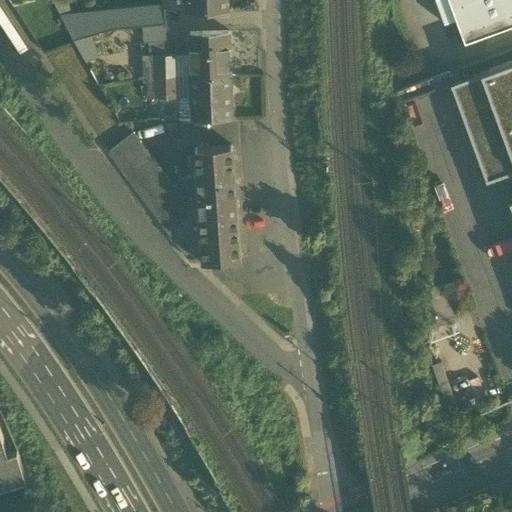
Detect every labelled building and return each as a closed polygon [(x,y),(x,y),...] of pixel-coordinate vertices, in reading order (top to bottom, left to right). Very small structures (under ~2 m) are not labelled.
[(167,7),(187,13),(186,0),(165,0),(166,7),(167,7)] [(186,0),(187,13),(228,12),(227,0),(186,0)] [(456,18),(449,0),(435,0),(444,22),(456,18)] [(511,0),(449,0),(456,18),(465,40),(511,22),(511,0)] [(112,13),(113,29),(143,26),(167,23),(165,7),(112,13)] [(143,26),(144,41),(148,41),(168,39),(167,23),(143,26)] [(190,54),(191,76),(229,75),(230,75),(229,31),(190,32),(190,54)] [(80,37),(73,40),(84,61),(99,57),(92,35),(80,37)] [(170,55),(168,39),(148,41),(149,52),(156,51),(156,55),(170,55)] [(175,55),(175,76),(191,76),(190,54),(175,55)] [(156,62),(156,55),(141,56),(142,79),(148,79),(147,62),(156,62)] [(156,77),(157,77),(175,76),(175,55),(170,55),(156,55),(156,62),(147,62),(148,79),(156,77)] [(485,178),(486,181),(511,171),(511,60),(450,83),(452,86),(453,86),(487,178),(485,178)] [(231,118),(229,75),(191,76),(192,97),(192,119),(231,118)] [(176,97),(175,76),(157,77),(157,98),(176,97)] [(192,97),(191,76),(175,76),(176,97),(179,97),(192,97)] [(147,98),(157,98),(157,77),(156,77),(148,79),(147,98)] [(192,97),(179,97),(179,119),(192,119),(192,97)] [(109,151),(191,261),(203,259),(200,215),(187,216),(186,198),(175,187),(174,186),(134,132),(109,151)] [(203,259),(203,261),(240,258),(232,145),(195,148),(197,178),(198,198),(186,198),(187,216),(200,215),(203,259)] [(175,187),(186,198),(198,198),(197,178),(182,179),(175,187)] [(441,324),(458,319),(448,284),(431,289),(441,324)] [(0,486),(26,479),(17,450),(7,453),(0,429),(0,486)] [(511,479),(500,485),(505,497),(511,494),(511,479)]
